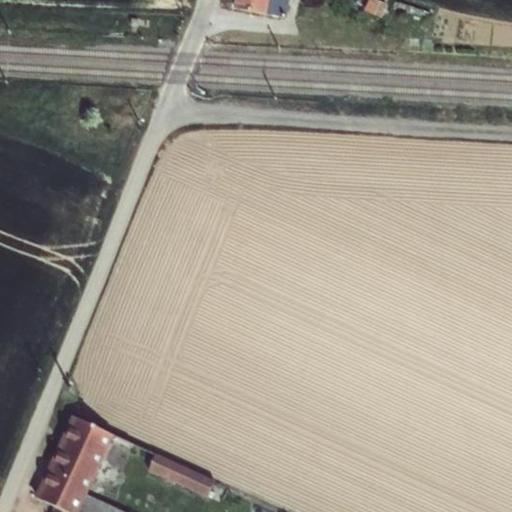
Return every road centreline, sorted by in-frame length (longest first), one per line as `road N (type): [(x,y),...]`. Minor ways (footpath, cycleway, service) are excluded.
road 1 (residential): [(208,0),(1,511)]
road 2 (track): [(511,131),(164,111)]
